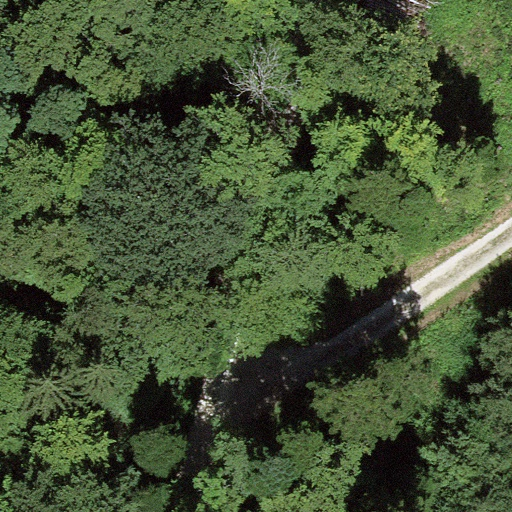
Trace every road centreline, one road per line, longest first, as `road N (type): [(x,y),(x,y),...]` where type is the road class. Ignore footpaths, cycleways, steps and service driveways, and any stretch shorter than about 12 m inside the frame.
road 1 (track): [(218,441),(283,91),(310,0)]
road 2 (track): [(218,441),(283,385),(511,231)]
